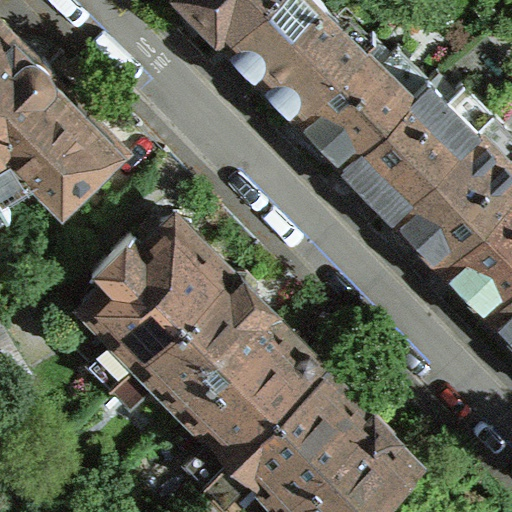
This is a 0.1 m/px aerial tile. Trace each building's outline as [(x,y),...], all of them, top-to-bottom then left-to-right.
[(192,0),(226,34),(260,0),(192,0)] [(260,0),(226,34),(248,57),(257,67),(253,80),(272,99),(285,95),(296,106),(364,39),(327,1),(325,2),(322,0),(260,0)] [(48,59),(44,56),(40,53),(35,51),(28,51),(22,52),(0,29),(0,155),(13,147),(63,198),(121,141),(62,81),(53,72),(52,68),(50,63),(48,59)] [(364,39),(296,106),(295,106),(309,120),(318,128),(316,132),(315,136),(315,141),(316,144),(318,147),(321,150),(324,152),(328,154),(332,154),(334,154),(338,153),(341,152),(344,156),(429,73),(398,42),(382,57),(364,39)] [(429,73),(344,156),(358,170),(393,206),(493,109),(462,76),(455,83),(438,65),(429,73)] [(430,244),(442,256),(511,187),(511,128),(504,120),(493,109),(393,206),(397,209),(395,213),(395,219),(395,224),(397,227),(400,231),(401,232),(405,234),(409,235),(413,235),(418,234),(420,233),(430,244)] [(511,187),(442,256),(458,272),(491,306),(511,285),(511,187)] [(109,380),(109,382),(228,265),(199,235),(193,229),(190,217),(178,213),(178,208),(173,207),(173,213),(161,216),(158,229),(146,241),(132,227),(92,266),(103,277),(81,298),(116,333),(89,358),(109,380)] [(231,268),(228,265),(109,382),(110,383),(112,382),(130,401),(159,373),(165,381),(165,383),(184,404),(276,314),(263,300),(253,290),(255,288),(255,275),(246,266),(233,266),(231,268)] [(511,285),(491,306),(493,308),(491,310),(492,312),(492,314),(491,316),(490,318),(510,338),(511,337),(511,336),(511,285)] [(203,479),(204,480),(324,363),(292,330),(276,314),(184,404),(205,424),(207,423),(215,430),(186,458),(204,477),(203,479)] [(0,386),(29,370),(0,322),(0,386)] [(326,365),(324,363),(204,480),(205,481),(206,479),(225,498),(254,470),(260,478),(260,481),(279,501),(371,411),(358,398),(348,388),(350,386),(350,373),(341,363),(328,363),(326,365)] [(389,422),(375,408),(371,411),(279,501),(290,511),(364,511),(419,460),(392,432),(395,429),(389,422)]
